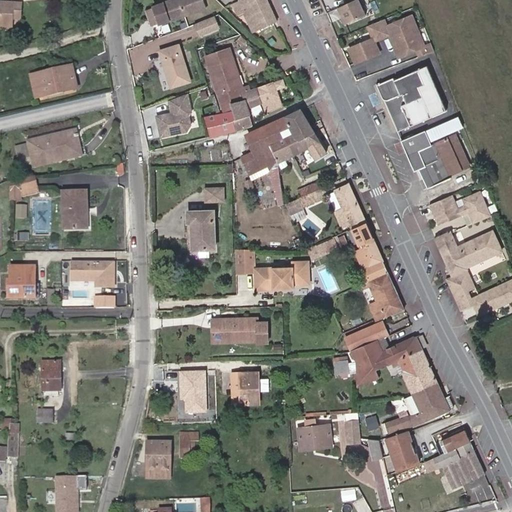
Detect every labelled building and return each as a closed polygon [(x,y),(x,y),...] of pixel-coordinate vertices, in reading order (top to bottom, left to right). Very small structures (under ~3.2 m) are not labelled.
[(159,24),(205,8),(201,0),(169,0),(153,6),(155,10),(158,19),(159,24)] [(253,33),(277,21),(266,0),(239,0),(232,4),(237,15),(243,13),(253,33)] [(358,0),(355,0),(338,8),(346,24),(366,16),(358,0)] [(20,20),(20,4),(12,3),(12,8),(0,7),(0,28),(11,29),(12,19),(20,20)] [(158,19),(155,10),(148,12),(152,21),(158,19)] [(424,46),(412,16),(387,26),(384,19),(367,26),(373,38),(348,49),(355,63),(379,53),(375,42),(389,35),(398,58),(416,50),(419,57),(434,51),(431,44),(424,46)] [(199,35),(218,27),(214,17),(195,25),(199,35)] [(190,81),(179,45),(159,51),(171,87),(190,81)] [(237,88),(233,77),(239,76),(230,49),(206,57),(223,110),(231,108),(229,100),(240,97),(239,93),(237,88)] [(446,111),(427,66),(394,80),(393,78),(377,85),(382,97),(382,98),(383,99),(384,100),(397,132),(446,111)] [(76,88),(71,67),(52,72),(53,75),(32,80),(36,97),(76,88)] [(32,80),(53,75),(52,72),(31,76),(32,80)] [(242,87),(239,76),(233,77),(237,88),(242,87)] [(281,105),(276,89),(285,86),(283,79),(275,82),(273,81),(257,87),(262,104),(264,111),(281,105)] [(251,89),(249,84),(242,87),(237,88),(239,93),(241,93),(251,89)] [(250,116),(248,109),(262,104),(257,87),(251,89),(241,93),(242,100),(230,103),(233,112),(230,113),(235,132),(253,126),(250,117),(250,116)] [(188,94),(169,101),(171,109),(174,109),(175,113),(172,113),(157,117),(161,137),(186,132),(191,125),(189,116),(192,112),(188,94)] [(286,136),(310,125),(301,111),(285,118),(246,136),(253,151),(242,157),(247,168),(277,154),(275,142),(286,136)] [(222,132),(223,135),(235,132),(230,113),(217,115),(205,118),(209,135),(222,132)] [(469,166),(455,134),(432,145),(430,140),(462,126),(458,117),(425,131),(425,130),(401,141),(414,171),(419,169),(427,188),(451,178),(449,175),(469,166)] [(310,125),(286,136),(294,154),(309,147),(316,159),(327,152),(310,125)] [(81,156),(76,131),(29,142),(34,167),(81,156)] [(294,154),(286,136),(275,142),(277,154),(279,168),(286,165),(283,160),(294,154)] [(21,167),(31,164),(26,142),(16,144),(21,167)] [(279,168),(277,154),(247,168),(252,179),(268,171),(273,187),(281,184),(279,168)] [(38,192),(34,176),(10,182),(10,200),(21,200),(22,196),(38,192)] [(300,198),(323,187),(320,181),(298,191),(300,198)] [(284,202),(281,184),(273,187),(278,206),(284,204),(284,202)] [(365,222),(349,184),(348,184),(347,184),(335,190),(335,191),(342,208),(335,211),(342,228),(350,225),(351,228),(365,222)] [(327,197),(323,187),(300,198),(299,198),(298,199),(302,207),(327,197)] [(224,201),(223,188),(205,189),(206,201),(224,201)] [(342,208),(335,191),(328,194),(335,211),(342,208)] [(438,225),(468,212),(473,223),(491,216),(480,191),(462,199),(465,205),(458,208),(452,195),(429,204),(438,225)] [(88,229),(87,192),(62,192),(64,230),(88,229)] [(302,207),(298,199),(286,204),(291,214),(303,209),(302,207)] [(214,248),(213,211),(192,212),(188,212),(189,222),(193,222),(192,222),(193,249),(214,248)] [(374,242),(365,222),(351,228),(361,249),(374,242)] [(466,268),(502,251),(493,230),(457,247),(450,231),(435,238),(452,276),(446,279),(461,311),(473,305),(478,316),(511,301),(511,278),(471,298),(468,291),(475,288),(467,269),(466,268)] [(338,238),(337,236),(333,238),(337,248),(342,246),(341,245),(338,238)] [(321,255),(337,248),(333,238),(317,246),(321,255)] [(388,274),(374,242),(361,249),(355,252),(367,277),(360,280),(362,284),(367,282),(388,274)] [(321,255),(317,246),(308,249),(312,259),(321,255)] [(245,273),(245,249),(235,249),(236,274),(245,273)] [(255,273),(254,249),(245,249),(245,273),(255,273)] [(505,251),(481,262),(484,269),(509,258),(505,251)] [(309,284),(308,261),(292,262),(293,266),(255,268),(256,290),(293,288),(293,285),(309,284)] [(113,287),(113,262),(71,262),(71,281),(95,280),(101,280),(101,287),(113,287)] [(33,299),(33,285),(35,285),(35,283),(35,266),(10,266),(10,281),(8,281),(8,299),(33,299)] [(404,310),(388,274),(367,282),(362,284),(364,288),(370,285),(377,301),(369,305),(375,318),(384,315),(385,318),(404,310)] [(95,295),(95,306),(117,307),(117,295),(95,295)] [(220,327),(220,318),(212,319),(212,327),(220,327)] [(268,343),(267,322),(257,322),(257,318),(220,318),(220,327),(212,327),(212,343),(258,342),(258,343),(268,343)] [(388,336),(382,322),(371,326),(368,328),(374,342),(384,338),(388,336)] [(374,342),(368,328),(346,337),(352,352),(374,342)] [(376,370),(387,365),(388,366),(393,363),(423,350),(416,336),(389,349),(384,338),(374,342),(352,352),(351,352),(356,362),(356,363),(356,372),(357,386),(379,377),(376,370)] [(438,383),(423,350),(393,363),(395,368),(402,364),(405,371),(403,372),(413,395),(438,383)] [(356,372),(356,363),(356,362),(348,363),(347,356),(334,358),(336,375),(341,374),(349,373),(352,372),(356,372)] [(60,391),(60,362),(42,362),(43,391),(45,391),(46,396),(58,396),(58,391),(60,391)] [(240,404),(239,372),(232,373),(233,404),(240,404)] [(259,404),(258,372),(239,372),(240,404),(259,404)] [(438,383),(413,395),(420,412),(422,411),(422,412),(426,409),(425,406),(444,397),(438,383)] [(400,417),(385,423),(389,434),(424,422),(450,410),(450,409),(453,407),(448,396),(444,397),(425,406),(426,409),(422,412),(422,411),(420,412),(408,415),(400,418),(400,417)] [(53,423),(54,410),(37,409),(37,423),(53,423)] [(371,428),(380,426),(377,415),(368,417),(371,428)] [(317,426),(316,418),(297,420),(298,428),(317,426)] [(361,438),(359,421),(346,422),(348,443),(361,442),(361,438)] [(18,430),(18,424),(14,424),(10,424),(10,431),(18,432),(18,431),(18,430)] [(332,446),(329,425),(317,426),(298,428),(300,448),(315,446),(315,448),(332,446)] [(408,430),(386,437),(397,471),(418,462),(416,457),(415,454),(418,453),(413,437),(410,438),(409,435),(408,430)] [(19,458),(18,432),(10,431),(7,431),(7,458),(19,458)] [(423,460),(428,472),(438,468),(443,466),(475,451),(466,431),(443,440),(447,450),(444,452),(423,460)] [(189,457),(190,441),(195,441),(199,441),(199,433),(181,433),(180,458),(190,458),(189,457)] [(374,458),(383,456),(379,440),(369,439),(374,458)] [(170,479),(170,443),(147,442),(146,478),(170,479)] [(453,488),(485,472),(475,451),(443,466),(448,477),(453,488)] [(448,477),(443,466),(438,468),(443,479),(446,478),(448,477)] [(78,511),(78,490),(87,490),(86,476),(78,476),(56,476),(56,511),(78,511)] [(209,511),(210,498),(200,498),(200,511),(209,511)]
